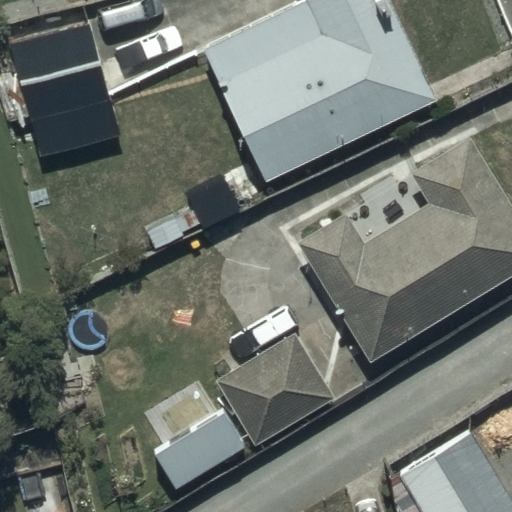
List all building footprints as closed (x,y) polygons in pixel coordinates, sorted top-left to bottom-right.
[(295,0),(200,47),(264,176),(433,93),(387,0),(295,0)] [(0,100),(6,119),(28,113),(30,120),(110,97),(85,11),(5,35),(17,76),(0,80),(0,100)] [(367,357),(511,265),(511,208),(466,135),(411,169),(429,198),(362,239),(344,210),(294,241),(367,357)] [(293,330),(215,377),(254,440),(257,438),(263,450),(330,409),(324,399),(332,394),(293,330)] [(511,511),(511,498),(469,427),(397,471),(421,511),(511,511)]
